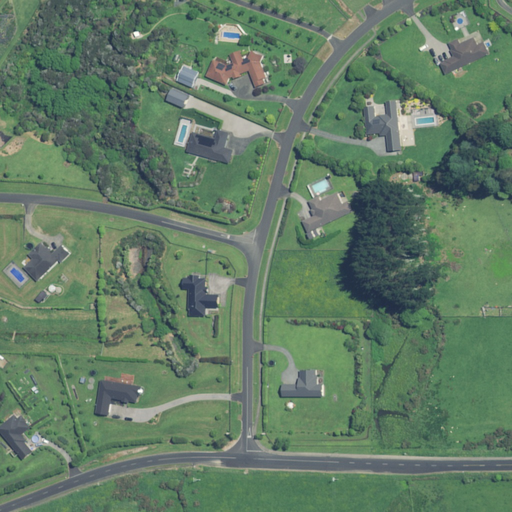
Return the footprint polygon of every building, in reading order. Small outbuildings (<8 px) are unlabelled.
[(439,62),(445,73),(488,53),(482,41),(476,44),(473,36),(459,43),(457,38),(448,42),(451,48),(450,49),(453,55),(439,62)] [(205,76),(226,85),(229,77),(232,75),(233,78),(240,75),(240,73),(248,70),(255,86),(264,83),(262,79),(265,77),(259,61),(262,56),(251,51),(248,58),(243,60),(239,51),(230,55),(233,63),(227,65),(213,59),(205,76)] [(197,73),(184,66),(177,81),(191,87),(197,73)] [(171,88),(165,100),(183,108),(188,96),(171,88)] [(401,148),(396,99),(386,100),(388,114),(375,116),(374,105),(364,106),(367,133),(380,132),(380,134),(387,133),(389,150),(401,148)] [(192,133),(187,151),(228,163),(231,150),(224,148),(228,133),(217,130),(214,139),(192,133)] [(303,220),(308,231),(352,210),(347,200),(342,203),(336,191),(320,199),(318,196),(309,201),(312,208),(311,209),(314,215),(303,220)] [(320,234),(317,228),(307,233),(310,238),(320,234)] [(32,259),(23,268),(37,281),(58,259),(61,261),(68,254),(60,247),(53,254),(41,242),(28,255),(32,259)] [(198,276),(189,276),(189,278),(182,278),(182,290),(188,290),(188,317),(206,317),(206,308),(216,308),(217,294),(204,294),(204,279),(198,279),(198,276)] [(282,383),(282,395),(323,396),(323,383),(317,383),(317,374),(316,374),(316,369),(300,369),(300,377),(298,377),(298,383),(282,383)] [(138,386),(100,380),(95,414),(108,416),(110,398),(136,403),(138,386)] [(12,416),(0,425),(0,433),(21,459),(31,451),(24,442),(25,441),(20,435),(29,428),(21,418),(16,421),(12,416)]
